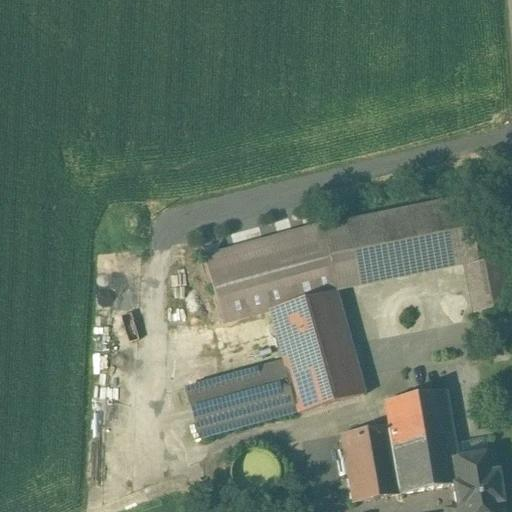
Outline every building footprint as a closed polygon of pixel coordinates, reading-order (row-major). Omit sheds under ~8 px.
[(321,229),(321,226),(202,259),(220,325),(267,312),(281,363),(185,390),(198,441),(362,397),(333,294),(336,293),(332,278),(470,249),(462,199),(321,229)] [(499,261),(470,267),(480,312),(508,306),(499,261)] [(352,503),(453,487),(449,461),(457,459),(447,392),(384,402),(389,427),(342,435),(352,503)] [(276,485),(277,475),(275,465),(270,458),(262,452),(252,451),(243,453),(235,458),(229,466),(228,476),(230,485),(235,493),(243,499),(253,500),(262,498),(270,493),(276,485)] [(490,454),(457,459),(449,461),(453,487),(456,511),(500,511),(499,505),(503,505),(498,473),(494,473),(490,454)]
